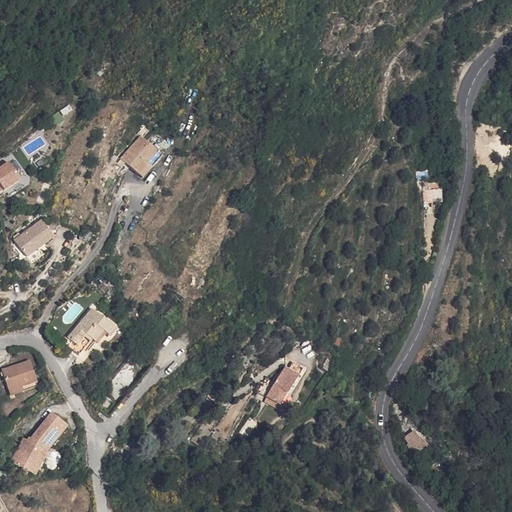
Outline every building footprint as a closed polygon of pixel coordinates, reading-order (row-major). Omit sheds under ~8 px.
[(140,160),(147,165),(158,153),(135,133),(115,156),(131,170),(140,160)] [(140,160),(131,170),(137,175),(147,165),(140,160)] [(416,179),(428,178),(427,170),(416,171),(416,179)] [(425,192),(426,205),(434,204),(433,192),(425,192)] [(31,223),(3,242),(15,259),(43,240),(31,223)] [(95,325),(80,313),(56,341),(60,345),(66,349),(75,339),(80,344),(83,346),(91,336),(96,340),(105,330),(96,323),(95,325)] [(75,339),(66,349),(60,345),(56,350),(67,359),(80,344),(75,339)] [(0,392),(24,386),(17,364),(0,369),(0,392)] [(225,386),(231,372),(225,369),(218,382),(225,386)] [(295,379),(291,375),(284,381),(294,394),(312,380),(305,371),(299,375),(295,379)] [(294,394),(284,381),(267,394),(277,406),(294,394)] [(0,392),(0,401),(26,393),(24,386),(0,392)] [(277,406),(267,394),(263,397),(272,410),(277,406)] [(35,449),(47,432),(53,435),(60,426),(42,414),(20,443),(15,441),(5,467),(24,475),(35,449)] [(399,439),(397,440),(401,445),(403,444),(409,452),(419,445),(412,437),(411,438),(403,427),(395,433),(399,439)] [(35,449),(24,475),(29,477),(40,454),(53,435),(47,432),(35,449)]
